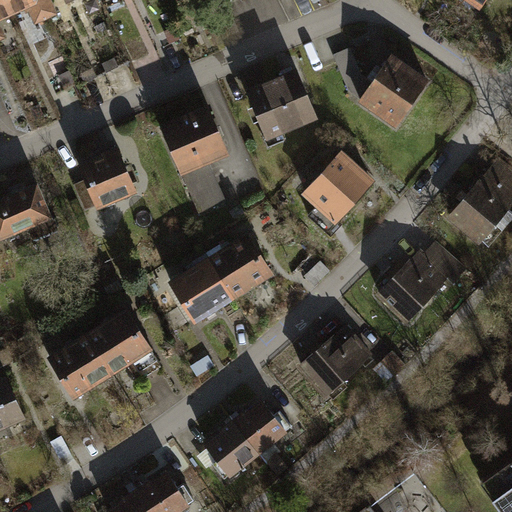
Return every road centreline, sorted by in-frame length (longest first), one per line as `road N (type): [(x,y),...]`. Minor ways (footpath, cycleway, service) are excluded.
road 1 (residential): [(32,511),(108,471),(270,354),(394,234),(504,93)]
road 2 (residential): [(0,159),(370,5)]
road 3 (residential): [(370,5),(504,93)]
